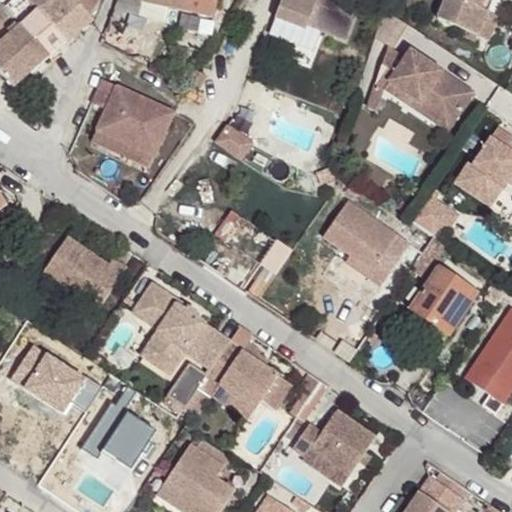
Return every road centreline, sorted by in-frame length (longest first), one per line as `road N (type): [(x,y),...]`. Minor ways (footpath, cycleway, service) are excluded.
road 1 (residential): [(37,172),(425,435)]
road 2 (unknown): [(150,248),(277,0)]
road 3 (residential): [(114,0),(37,172)]
